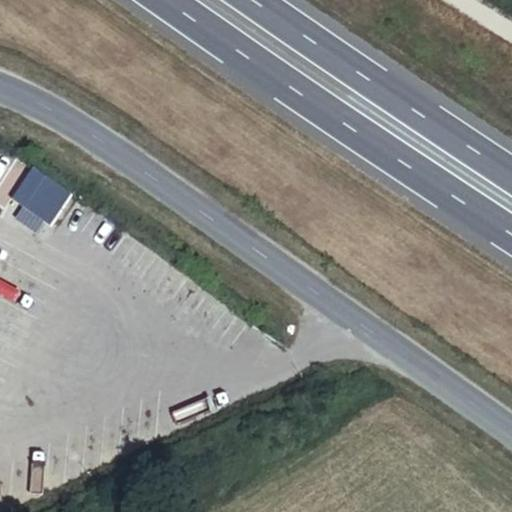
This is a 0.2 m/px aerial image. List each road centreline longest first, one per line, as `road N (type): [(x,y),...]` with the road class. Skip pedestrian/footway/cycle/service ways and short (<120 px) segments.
road 1 (tertiary): [(511,431),(19,87),(0,83)]
road 2 (motorway): [(164,0),(511,233)]
road 3 (track): [(0,423),(103,354),(365,332)]
road 4 (motorway): [(511,175),(252,0)]
